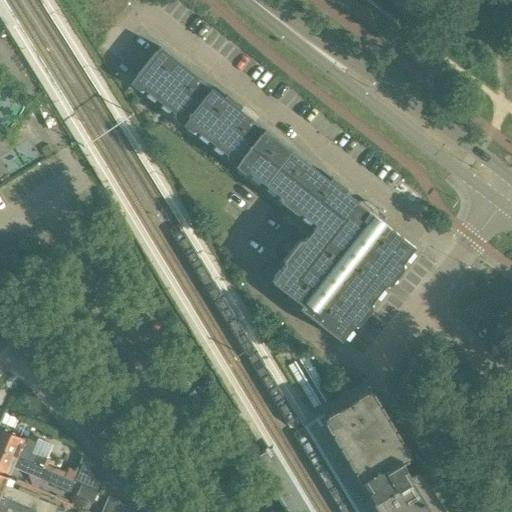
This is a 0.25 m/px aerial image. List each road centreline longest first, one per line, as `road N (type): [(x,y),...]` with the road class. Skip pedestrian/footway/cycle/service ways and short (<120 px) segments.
road 1 (secondary): [(505,195),(252,0)]
road 2 (residential): [(158,511),(26,344)]
road 3 (residential): [(385,369),(470,511)]
road 4 (residential): [(424,307),(505,195)]
